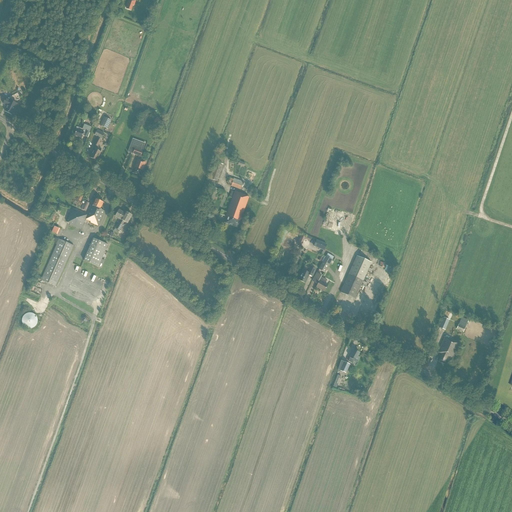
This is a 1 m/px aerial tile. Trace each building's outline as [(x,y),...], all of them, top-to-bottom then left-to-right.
[(134,6),(136,1),(133,0),(128,0),(126,7),(127,8),(127,9),(131,10),(133,5),(134,6)] [(11,115),(17,104),(6,99),(3,104),(7,106),(5,111),(11,115)] [(107,129),(111,121),(104,117),(100,125),(107,129)] [(153,122),(158,126),(162,121),(157,117),(153,122)] [(88,137),(91,127),(84,125),(82,129),(76,127),(75,130),(76,130),(74,135),(75,136),(77,137),(77,136),(81,138),(82,135),(88,137)] [(102,139),(104,134),(97,130),(95,135),(102,139)] [(98,149),(99,147),(98,146),(101,140),(97,138),(94,145),(96,146),(95,148),(90,157),(96,161),(102,150),(101,150),(100,151),(98,149)] [(140,157),(145,144),(133,139),(128,152),(140,157)] [(140,176),(145,162),(137,159),(134,167),(135,168),(133,173),(140,176)] [(223,164),(222,164),(216,162),(210,179),(217,181),(223,164)] [(233,179),(230,178),(229,183),(232,184),(231,186),(240,189),(243,182),(234,179),(233,179)] [(211,207),(218,189),(212,187),(205,205),(211,207)] [(234,192),(231,191),(231,193),(230,192),(229,196),(233,197),(226,215),(226,216),(226,217),(224,223),(237,228),(239,221),(240,222),(249,197),(245,196),(245,195),(235,191),(234,192)] [(100,209),(103,203),(95,199),(92,206),(91,205),(87,215),(73,209),(67,222),(70,224),(70,225),(81,230),(85,219),(90,222),(98,226),(104,211),(100,209)] [(86,211),(89,203),(86,202),(84,205),(83,204),(81,209),(86,211)] [(125,213),(119,210),(115,217),(120,219),(121,220),(118,225),(117,224),(115,228),(114,230),(118,233),(119,230),(124,222),(127,224),(132,216),(126,212),(125,213)] [(54,226),(52,232),(58,234),(60,229),(54,226)] [(59,239),(57,243),(53,252),(50,251),(47,258),(50,259),(41,280),(56,287),(74,246),(59,239)] [(102,268),(105,261),(102,259),(108,245),(93,239),(84,261),(102,268)] [(324,251),(327,245),(316,240),(314,246),(324,251)] [(319,269),(319,270),(325,273),(332,260),(334,261),(335,258),(329,255),(328,257),(326,256),(319,269)] [(355,299),(371,262),(357,256),(340,292),(355,299)] [(312,277),(316,269),(310,267),(307,273),(303,270),(298,280),(305,283),(309,275),(312,277)] [(317,273),(319,270),(312,281),(318,284),(316,287),(324,292),(328,285),(324,283),(326,280),(320,277),(321,275),(317,273)] [(29,329),(30,329),(31,329),(33,328),(34,328),(34,327),(35,327),(36,326),(36,325),(37,325),(37,324),(37,323),(38,322),(38,321),(38,320),(37,319),(37,318),(37,317),(36,316),(35,315),(34,314),(33,314),(33,313),(32,313),(31,313),(30,313),(29,313),(28,313),(27,313),(26,314),(25,314),(24,315),(24,316),(23,317),(23,318),(22,319),(22,320),(22,321),(22,322),(22,323),(22,324),(23,325),(24,326),(25,327),(26,328),(27,328),(28,329),(29,329)] [(445,330),(450,320),(444,317),(439,328),(445,330)] [(456,329),(463,332),(465,327),(458,324),(456,329)] [(452,358),(459,343),(445,337),(438,352),(442,354),(439,360),(445,362),(447,356),(452,358)] [(355,361),(359,353),(354,350),(350,358),(348,361),(351,363),(353,359),(355,361)] [(346,373),(350,365),(344,362),(340,371),(346,373)] [(334,386),(338,387),(342,375),(337,374),(334,386)]
